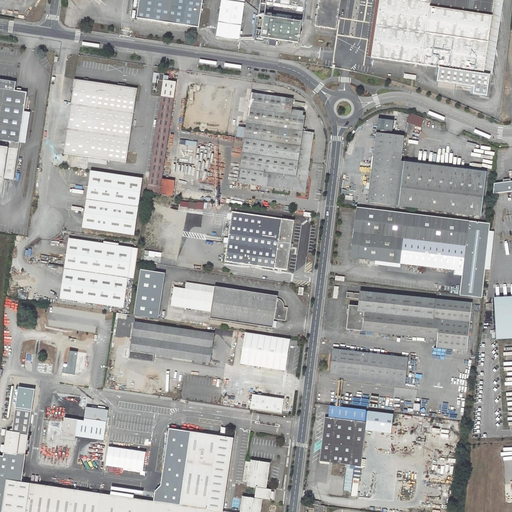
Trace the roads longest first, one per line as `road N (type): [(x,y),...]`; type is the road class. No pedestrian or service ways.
road 1 (unclassified): [(292,511),(340,124)]
road 2 (tertiary): [(332,99),(304,76),(269,63),(50,33)]
road 3 (tertiary): [(358,106),(411,99),(511,131)]
